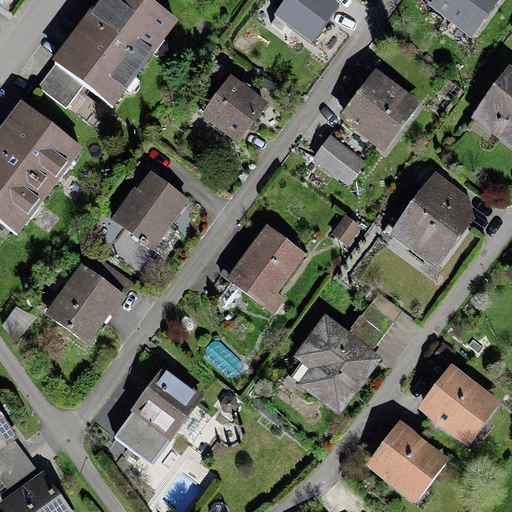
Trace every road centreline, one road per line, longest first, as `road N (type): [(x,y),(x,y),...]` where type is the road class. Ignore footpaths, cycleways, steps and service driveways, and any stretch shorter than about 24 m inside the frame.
road 1 (unclassified): [(67,434),(392,0)]
road 2 (residential): [(511,230),(365,416),(276,511)]
